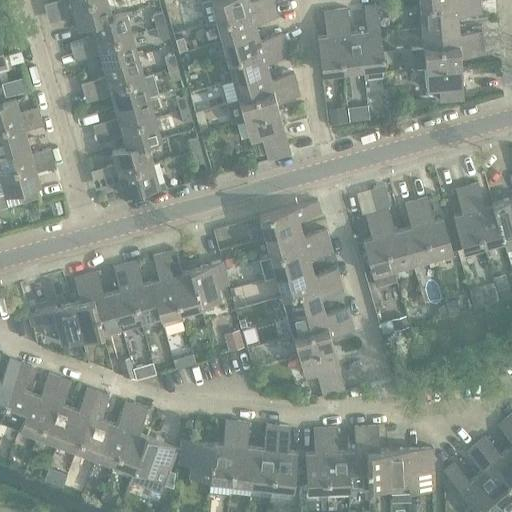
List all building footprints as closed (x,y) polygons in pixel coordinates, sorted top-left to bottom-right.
[(59,0),(61,8),(90,0),(59,0)] [(106,0),(90,0),(61,8),(64,17),(73,15),(77,27),(91,23),(111,17),(111,16),(106,0)] [(206,24),(217,21),(274,5),(272,0),(211,0),(211,1),(201,4),(206,24)] [(479,2),(420,6),(421,26),(457,23),(457,15),(480,13),(479,2)] [(358,30),(363,66),(364,78),(386,75),(376,3),(363,5),(366,29),(358,30)] [(274,5),(217,21),(222,40),(257,31),(255,23),(278,17),(274,5)] [(335,9),(343,69),(363,66),(358,30),(350,31),(347,7),(335,9)] [(343,69),(335,9),(323,10),(326,34),(317,35),(321,71),(343,69)] [(152,14),(155,27),(165,24),(162,11),(152,14)] [(91,23),(94,34),(84,37),(87,46),(131,34),(125,12),(111,16),(111,17),(91,23)] [(457,23),(421,26),(423,47),(483,42),(482,30),(458,32),(457,23)] [(159,40),(169,37),(165,24),(155,27),(159,40)] [(257,31),(222,40),(228,60),(285,44),(282,33),(259,39),(257,31)] [(131,34),(87,46),(90,55),(99,53),(102,64),(137,55),(131,34)] [(183,37),(175,39),(179,52),(187,49),(183,37)] [(411,68),(424,67),(461,64),(460,56),(484,54),(483,42),(423,47),(423,48),(410,49),(411,68)] [(285,44),(228,60),(233,80),(268,70),(266,62),(288,56),(285,44)] [(20,51),(18,52),(9,54),(11,63),(22,60),(20,51)] [(163,56),(167,68),(177,66),(174,53),(163,56)] [(137,55),(102,64),(106,76),(96,79),(99,88),(143,75),(137,55)] [(438,87),(439,99),(463,97),(461,64),(424,67),(426,88),(438,87)] [(171,81),(181,78),(177,66),(167,68),(171,81)] [(268,70),(233,80),(239,99),(226,102),(226,103),(297,83),(293,71),(270,78),(268,70)] [(111,94),(114,106),(149,96),(158,93),(152,73),(143,75),(99,88),(101,97),(111,94)] [(297,83),(226,103),(231,123),(279,109),(277,101),(300,95),(297,83)] [(175,97),(179,110),(189,107),(185,95),(175,97)] [(149,96),(114,106),(117,117),(107,120),(110,129),(155,117),(149,96)] [(0,126),(41,115),(38,106),(19,111),(15,99),(0,103),(0,126)] [(182,123),(192,120),(189,107),(179,110),(182,123)] [(345,107),(328,110),(331,123),(347,120),(345,107)] [(279,109),(231,123),(244,119),(250,139),(261,136),(268,159),(291,153),(285,130),(279,109)] [(0,149),(27,141),(24,130),(43,124),(41,115),(0,126),(0,149)] [(155,117),(110,129),(112,139),(122,136),(126,147),(126,148),(146,142),(147,143),(161,139),(155,117)] [(191,152),(200,149),(197,136),(187,139),(191,152)] [(0,171),(52,157),(50,148),(31,153),(27,141),(0,149),(0,171)] [(126,148),(126,147),(112,151),(115,163),(106,166),(108,175),(152,163),(147,143),(146,142),(126,148)] [(200,149),(191,152),(194,165),(204,162),(200,149)] [(52,157),(0,171),(0,177),(3,190),(0,190),(0,192),(0,194),(4,193),(4,194),(18,190),(35,185),(39,184),(36,171),(55,166),(52,157)] [(152,163),(108,175),(111,184),(120,182),(124,194),(159,185),(152,163)] [(502,237),(506,250),(493,202),(485,204),(478,181),(467,184),(483,242),(502,237)] [(483,242),(467,184),(455,188),(461,211),(452,213),(462,248),(483,242)] [(35,185),(18,190),(21,202),(39,197),(35,185)] [(416,199),(432,257),(452,251),(443,216),(433,218),(427,196),(416,199)] [(511,196),(493,202),(506,250),(511,248),(511,196)] [(265,236),(300,226),(298,218),(320,212),(317,199),(259,215),(265,236)] [(412,262),(432,257),(416,199),(404,202),(411,225),(403,228),(412,262)] [(377,210),(393,267),(412,262),(403,228),(394,230),(388,207),(377,210)] [(395,280),(392,268),(393,267),(377,210),(365,213),(371,236),(363,239),(376,285),(395,280)] [(300,226),(265,236),(271,256),(329,240),(325,228),(302,234),(300,226)] [(329,240),(271,256),(276,275),(311,266),(309,258),(332,252),(329,240)] [(164,252),(180,310),(200,305),(190,270),(182,272),(176,249),(164,252)] [(151,281),(160,315),(163,324),(183,319),(180,310),(164,252),(153,255),(159,278),(151,281)] [(236,257),(224,260),(226,268),(238,265),(236,257)] [(125,263),(141,321),(160,315),(151,281),(143,283),(137,260),(125,263)] [(190,270),(200,305),(220,299),(217,287),(229,284),(222,261),(190,270)] [(112,292),(121,326),(141,321),(125,263),(113,266),(120,290),(112,292)] [(311,266),(276,275),(282,295),(340,279),(336,268),(313,274),(311,266)] [(85,274),(101,332),(121,326),(112,292),(104,294),(97,271),(85,274)] [(72,303),(81,337),(101,332),(85,274),(74,277),(80,300),(72,303)] [(340,279),(282,295),(287,315),(322,305),(320,297),(343,291),(340,279)] [(481,286),(469,289),(475,308),(486,304),(481,286)] [(511,295),(510,288),(497,291),(500,300),(511,296),(511,295)] [(456,300),(445,303),(448,314),(459,311),(456,300)] [(81,337),(72,303),(28,315),(32,326),(54,320),(61,343),(81,337)] [(322,305),(287,315),(293,335),(350,319),(347,307),(324,313),(322,305)] [(405,315),(391,319),(394,330),(408,326),(405,315)] [(350,319),(293,335),(298,354),(333,345),(331,337),(354,330),(350,319)] [(240,329),(225,334),(230,350),(245,346),(240,329)] [(304,375),(315,372),(339,365),(333,345),(298,354),(304,375)] [(193,353),(183,355),(186,365),(195,362),(193,353)] [(0,416),(19,362),(8,358),(0,379),(0,416)] [(130,361),(119,364),(123,376),(135,379),(130,361)] [(0,416),(0,419),(19,426),(31,393),(22,389),(31,366),(19,362),(0,416)] [(153,362),(133,368),(136,379),(156,373),(153,362)] [(315,372),(321,395),(345,388),(339,365),(315,372)] [(31,393),(19,426),(38,433),(58,377),(47,373),(39,396),(31,393)] [(58,377),(38,433),(57,440),(69,407),(61,404),(70,381),(58,377)] [(69,407),(57,440),(77,448),(97,391),(85,387),(77,410),(69,407)] [(97,391),(77,448),(96,455),(108,421),(100,418),(108,395),(97,391)] [(108,421),(96,455),(115,462),(135,405),(124,401),(115,424),(108,421)] [(135,405),(115,462),(134,469),(146,436),(138,433),(146,410),(135,405)] [(511,443),(507,448),(511,453),(511,422),(507,416),(497,424),(511,441),(511,443)] [(214,443),(210,479),(230,481),(237,421),(225,420),(222,444),(214,443)] [(237,421),(230,481),(250,484),(254,447),(246,446),(249,423),(237,421)] [(254,447),(250,484),(271,486),(278,426),(266,424),(263,448),(254,447)] [(278,426),(271,486),(292,489),(297,452),(287,451),(290,427),(278,426)] [(346,450),(348,487),(368,486),(365,426),(353,427),(354,450),(346,450)] [(365,426),(368,486),(388,485),(387,449),(378,449),(377,426),(365,426)] [(325,428),(327,488),(348,487),(346,450),(338,451),(337,427),(325,428)] [(327,488),(325,428),(313,428),(314,452),(304,452),(306,489),(327,488)] [(475,443),(511,485),(511,453),(507,448),(500,453),(484,435),(475,443)] [(146,436),(134,469),(154,476),(158,465),(169,469),(177,447),(146,436)] [(210,479),(214,443),(181,439),(178,463),(190,464),(188,476),(210,479)] [(475,474),(507,510),(511,506),(511,485),(475,443),(466,451),(482,469),(475,474)] [(410,484),(410,492),(434,491),(432,447),(407,448),(410,484)] [(387,449),(388,485),(389,493),(410,492),(410,484),(407,448),(387,449)] [(505,511),(507,510),(475,474),(469,480),(453,461),(444,470),(472,503),(465,510),(466,511),(505,511)]
